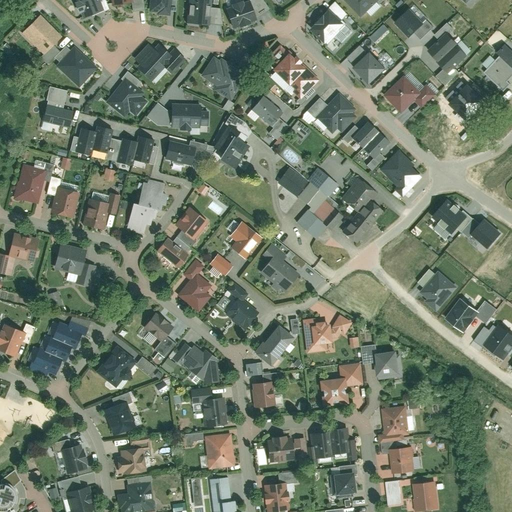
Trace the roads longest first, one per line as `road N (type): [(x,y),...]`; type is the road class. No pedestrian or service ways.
road 1 (residential): [(286,20),(222,44),(127,30),(103,55),(44,0)]
road 2 (residential): [(511,381),(360,257)]
road 3 (unknown): [(186,190),(157,177),(159,143),(151,134),(83,120)]
road 4 (residential): [(336,278),(281,227),(262,162)]
road 5 (residential): [(131,261),(106,241),(0,211)]
road 6 (residential): [(54,392),(141,286)]
road 7 (residential): [(110,511),(99,446),(54,392)]
road 8 (residential): [(336,278),(305,306),(271,316),(236,357)]
road 9 (residential): [(131,261),(204,165)]
